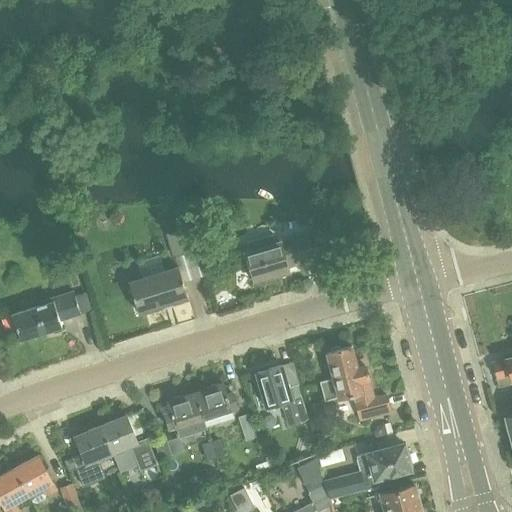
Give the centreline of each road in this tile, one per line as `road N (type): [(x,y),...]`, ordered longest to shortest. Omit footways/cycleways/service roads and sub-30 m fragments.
road 1 (residential): [(0,408),(418,278)]
road 2 (residential): [(418,278),(354,43),(334,0)]
road 3 (residential): [(450,408),(418,278)]
